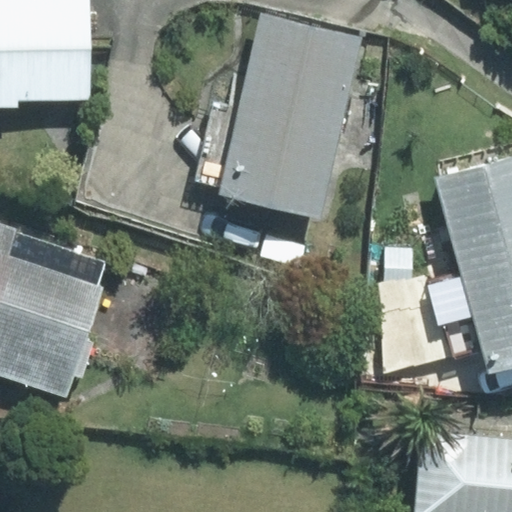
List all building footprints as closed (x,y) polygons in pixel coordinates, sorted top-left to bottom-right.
[(83,0),(0,0),(0,111),(8,112),(8,101),(83,101),(83,0)] [(355,35),(252,11),(209,198),(312,222),(355,35)] [(511,155),(432,174),(477,375),(511,366),(511,155)] [(0,230),(0,379),(64,399),(105,263),(0,230)] [(404,511),(511,511),(511,441),(409,436),(404,511)]
